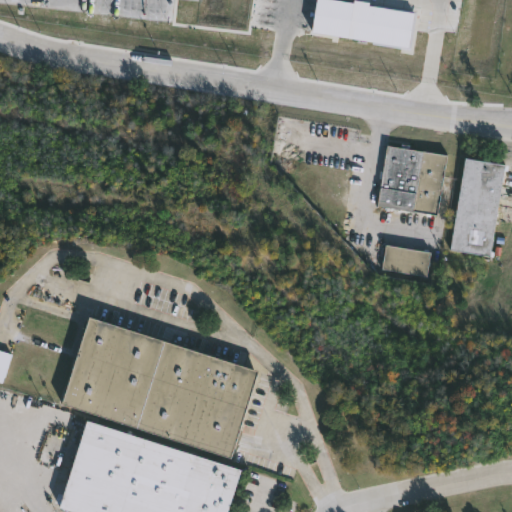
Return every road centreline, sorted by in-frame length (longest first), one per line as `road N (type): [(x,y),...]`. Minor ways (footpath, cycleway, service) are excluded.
road 1 (tertiary): [(511,121),(350,104),(0,38)]
road 2 (residential): [(338,511),(511,473)]
